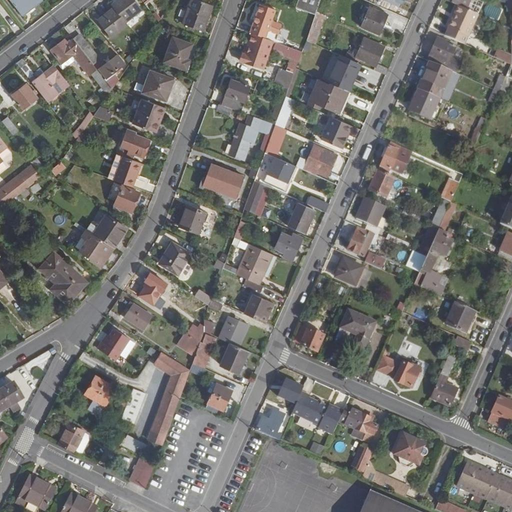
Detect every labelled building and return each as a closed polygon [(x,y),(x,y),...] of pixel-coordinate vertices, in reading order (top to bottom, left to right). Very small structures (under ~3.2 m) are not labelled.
[(9,0),(22,15),(41,0),(9,0)] [(133,0),(116,0),(111,4),(113,7),(126,22),(141,10),(133,0)] [(212,6),(195,0),(190,0),(182,24),(202,32),(212,6)] [(320,0),(298,0),(296,8),(315,15),(316,13),(320,0)] [(320,0),(316,13),(324,16),(329,0),(320,0)] [(453,0),(452,3),(457,6),(464,9),(468,0),(453,0)] [(275,10),(260,4),(249,32),(251,33),(252,33),(274,42),(275,42),(282,25),(271,21),(275,10)] [(497,20),(502,10),(487,4),(483,14),(497,20)] [(464,9),(457,6),(447,29),(448,29),(444,36),(464,45),(467,37),(467,38),(478,15),(464,9)] [(113,7),(97,20),(111,38),(127,26),(125,23),(126,22),(113,7)] [(387,15),(370,7),(360,27),(378,34),(387,15)] [(316,13),(315,15),(306,41),(314,44),(324,16),(316,13)] [(274,42),(252,33),(242,61),(254,66),(263,69),(274,42)] [(79,35),(73,39),(94,66),(99,62),(96,55),(79,35)] [(193,45),(172,37),(163,62),(184,70),(193,45)] [(363,37),(357,50),(355,55),(351,54),(347,52),(344,57),(361,64),(362,62),(374,68),(373,70),(386,75),(388,70),(376,65),(384,47),(363,37)] [(437,37),(426,61),(429,62),(445,70),(451,72),(457,75),(462,64),(452,59),(453,58),(451,57),(456,46),(437,37)] [(60,64),(72,55),(81,65),(89,76),(90,75),(107,96),(112,89),(108,84),(94,66),(73,39),(72,38),(66,42),(64,39),(49,50),(57,60),(60,64)] [(155,40),(146,51),(150,54),(159,44),(155,40)] [(303,48),(329,59),(333,52),(314,44),(306,41),(303,48)] [(301,52),(276,42),(272,52),(298,62),(301,52)] [(489,56),(509,65),(510,65),(510,58),(491,50),(489,56)] [(81,65),(72,55),(60,64),(57,60),(55,62),(62,70),(74,61),(78,67),(81,65)] [(124,64),(117,55),(99,69),(106,78),(124,64)] [(344,57),(339,55),(328,82),(349,91),(361,64),(344,57)] [(23,59),(17,64),(29,79),(34,75),(23,59)] [(294,74),(298,62),(292,60),(287,72),(294,74)] [(445,70),(429,62),(417,89),(439,99),(451,72),(445,70)] [(42,91),(49,100),(69,85),(54,66),(35,80),(43,90),(42,91)] [(292,79),(294,74),(287,72),(281,69),(276,83),(281,85),(284,76),(292,79)] [(141,92),(165,101),(170,87),(169,86),(172,79),(149,71),(141,92)] [(505,77),(499,75),(492,90),(498,92),(505,77)] [(119,79),(114,76),(108,84),(112,89),(113,88),(119,79)] [(288,88),(292,79),(284,76),(281,85),(282,86),(288,88)] [(505,76),(505,77),(498,92),(505,95),(511,79),(505,76)] [(239,82),(231,79),(221,105),(232,109),(241,112),(250,85),(246,84),(247,81),(240,79),(239,82)] [(348,93),(318,80),(307,104),(319,109),(320,106),(339,114),(348,93)] [(23,110),(37,98),(36,95),(32,91),(27,83),(11,95),(23,110)] [(288,88),(282,86),(269,123),(275,125),(279,112),(285,97),(288,88)] [(408,109),(430,119),(439,99),(417,89),(408,109)] [(492,90),(487,101),(493,104),(498,92),(492,90)] [(293,101),(285,97),(279,112),(286,115),(287,115),(293,101)] [(141,99),(132,123),(152,131),(156,121),(159,122),(161,115),(158,113),(161,106),(141,99)] [(216,110),(229,116),(232,109),(221,105),(218,104),(216,110)] [(98,108),(93,116),(108,121),(111,113),(98,108)] [(93,116),(89,111),(72,134),(76,140),(80,135),(93,116)] [(286,115),(279,112),(275,125),(281,127),(286,115)] [(228,155),(244,161),(249,148),(250,143),(254,144),(258,132),(265,134),(263,140),(269,142),(270,139),(275,125),(269,123),(248,115),(244,124),(240,122),(228,155)] [(8,117),(3,120),(11,131),(9,132),(13,136),(19,131),(8,117)] [(321,140),(340,148),(341,146),(350,125),(331,117),(321,140)] [(486,120),(481,117),(468,144),(474,147),(480,133),(486,120)] [(281,127),(275,125),(270,139),(278,142),(279,143),(284,129),(281,127)] [(352,126),(350,125),(341,146),(342,147),(352,126)] [(131,130),(127,129),(117,155),(126,158),(128,153),(143,159),(150,138),(149,138),(149,137),(131,130)] [(76,140),(86,143),(88,138),(80,135),(76,140)] [(278,142),(270,139),(265,153),(271,155),(274,157),(278,159),(282,149),(276,147),(278,142)] [(259,151),(265,153),(269,142),(263,140),(259,151)] [(396,165),(399,166),(406,149),(389,142),(379,167),(393,173),(396,165)] [(330,170),(337,155),(313,145),(302,169),(316,176),(317,174),(321,167),(330,170)] [(265,153),(259,169),(254,181),(259,183),(271,155),(265,153)] [(108,178),(114,180),(123,157),(117,155),(108,178)] [(114,180),(134,187),(143,164),(123,157),(114,180)] [(293,175),(290,173),(293,165),(278,159),(274,157),(263,182),(282,191),(285,184),(289,185),(293,175)] [(43,167),(37,158),(31,163),(38,171),(43,167)] [(65,167),(60,162),(51,169),(55,175),(65,167)] [(235,198),(243,176),(231,172),(224,169),(212,164),(203,185),(235,198)] [(41,177),(31,165),(0,190),(0,207),(1,209),(12,201),(26,189),(41,177)] [(330,170),(321,167),(317,174),(327,177),(330,170)] [(258,170),(251,168),(247,177),(254,180),(258,170)] [(368,190),(386,197),(395,177),(377,170),(368,190)] [(69,174),(65,180),(70,183),(74,177),(69,174)] [(458,183),(448,179),(440,197),(443,199),(450,202),(451,198),(455,191),(458,183)] [(259,183),(254,181),(252,189),(259,192),(263,185),(259,183)] [(37,183),(27,190),(34,194),(41,189),(37,183)] [(109,196),(115,198),(120,186),(114,183),(109,196)] [(140,192),(122,185),(113,205),(131,212),(140,192)] [(511,195),(499,224),(511,229),(511,195)] [(364,197),(355,219),(367,224),(376,228),(385,207),(364,197)] [(450,202),(443,199),(430,227),(437,230),(450,202)] [(311,200),(309,205),(325,212),(327,208),(311,200)] [(456,205),(450,202),(437,230),(443,233),(456,205)] [(206,213),(187,205),(178,227),(197,234),(206,213)] [(309,221),(313,213),(297,206),(288,226),(304,233),(308,225),(311,227),(313,222),(309,221)] [(404,210),(402,214),(419,222),(421,217),(404,210)] [(91,222),(86,229),(114,248),(128,227),(106,213),(103,218),(97,226),(91,222)] [(103,218),(96,214),(91,222),(97,226),(103,218)] [(346,251),(365,259),(363,263),(381,270),(385,259),(372,253),(371,256),(366,254),(371,244),(373,245),(377,236),(364,230),(344,221),(341,227),(354,233),(346,251)] [(367,224),(364,230),(377,236),(378,236),(380,230),(376,228),(367,224)] [(430,227),(429,226),(417,253),(425,257),(437,230),(430,227)] [(77,253),(100,268),(114,248),(86,229),(74,247),(79,250),(77,253)] [(448,229),(446,234),(455,238),(458,233),(448,229)] [(420,270),(426,272),(420,287),(441,296),(445,288),(439,285),(443,277),(430,271),(438,253),(445,256),(452,241),(445,237),(446,234),(443,233),(437,230),(425,257),(420,270)] [(282,232),(274,249),(279,251),(284,253),(281,259),(291,263),(302,238),(293,233),(291,236),(282,232)] [(499,251),(497,256),(511,263),(511,261),(511,234),(507,232),(499,251)] [(387,235),(385,239),(407,249),(409,244),(387,235)] [(234,239),(232,245),(246,249),(248,242),(234,239)] [(191,253),(172,242),(159,264),(178,276),(191,253)] [(273,255),(249,244),(236,275),(249,280),(260,285),(273,255)] [(39,269),(56,283),(50,289),(56,295),(66,304),(86,282),(54,253),(39,269)] [(0,263),(4,261),(0,255),(0,288),(8,282),(0,271),(0,263)] [(363,267),(342,258),(334,277),(355,287),(363,267)] [(224,264),(217,260),(213,268),(221,271),(224,264)] [(235,273),(237,269),(225,264),(223,269),(235,273)] [(426,272),(420,270),(414,284),(420,287),(426,272)] [(138,296),(153,306),(154,305),(160,297),(163,293),(162,292),(167,283),(151,272),(142,285),(144,287),(138,296)] [(448,279),(443,277),(439,285),(445,288),(448,279)] [(260,285),(249,280),(246,288),(252,290),(260,294),(264,286),(260,285)] [(50,289),(47,293),(53,299),(56,295),(50,289)] [(211,299),(198,290),(194,296),(209,306),(211,299)] [(274,303),(252,294),(244,313),(265,323),(274,303)] [(165,301),(160,297),(154,305),(159,309),(165,301)] [(209,307),(219,311),(223,304),(222,304),(211,299),(209,306),(209,307)] [(224,299),(222,304),(223,304),(233,308),(235,304),(224,299)] [(143,331),(153,316),(133,303),(130,309),(123,318),(143,331)] [(474,313),(454,303),(445,324),(465,333),(474,313)] [(375,322),(348,310),(340,328),(356,335),(352,346),(363,351),(375,322)] [(401,312),(394,328),(398,330),(403,320),(402,320),(405,314),(401,312)] [(249,325),(228,316),(218,339),(229,343),(240,348),(249,325)] [(204,319),(204,332),(206,333),(211,336),(215,323),(204,319)] [(197,327),(193,324),(188,333),(200,341),(204,332),(203,331),(197,327)] [(118,327),(126,333),(128,330),(120,325),(118,327)] [(112,357),(116,352),(120,355),(130,340),(113,329),(109,335),(104,343),(102,341),(98,348),(112,357)] [(323,336),(307,329),(300,345),(317,352),(323,336)] [(185,332),(177,344),(195,357),(200,342),(200,341),(188,333),(185,332)] [(202,343),(200,342),(195,357),(193,364),(203,369),(216,338),(211,336),(206,333),(202,343)] [(471,343),(456,336),(453,344),(467,350),(471,343)] [(135,344),(130,340),(120,355),(126,359),(135,344)] [(220,366),(238,374),(248,352),(240,348),(229,343),(220,366)] [(146,440),(161,445),(189,370),(162,352),(153,364),(170,376),(146,440)] [(420,370),(402,362),(400,364),(382,356),(375,371),(394,379),(393,380),(411,389),(420,370)] [(454,359),(448,356),(440,375),(446,378),(454,359)] [(193,364),(191,371),(190,372),(202,378),(205,370),(203,369),(193,364)] [(300,374),(293,391),(300,394),(301,392),(307,378),(300,374)] [(446,378),(440,375),(437,380),(444,383),(447,378),(446,378)] [(96,376),(85,394),(93,398),(84,413),(96,420),(116,388),(96,376)] [(14,382),(0,390),(0,393),(8,408),(11,411),(13,413),(21,408),(17,403),(24,399),(30,389),(23,377),(14,382)] [(444,383),(437,380),(429,398),(450,407),(457,389),(444,383)] [(231,391),(216,384),(207,404),(223,410),(231,391)] [(146,394),(131,389),(118,423),(133,429),(146,394)] [(319,425),(318,428),(332,434),(334,428),(342,410),(328,404),(327,406),(309,399),(310,396),(301,392),(300,394),(292,413),(319,425)] [(0,393),(0,412),(8,408),(0,393)] [(511,417),(511,401),(499,395),(487,421),(506,430),(511,417)] [(344,406),(342,410),(334,428),(369,443),(377,425),(369,422),(370,418),(344,406)] [(269,420),(262,417),(257,430),(275,437),(284,415),(273,410),(269,420)] [(85,431),(70,423),(59,445),(74,453),(85,431)] [(85,431),(74,453),(81,456),(83,451),(90,438),(89,433),(85,431)] [(420,446),(422,443),(400,433),(391,454),(395,456),(395,463),(403,466),(408,461),(413,463),(417,453),(418,453),(419,453),(420,453),(421,453),(421,452),(422,451),(422,450),(422,449),(422,448),(421,448),(421,447),(420,446)] [(126,436),(122,445),(141,455),(146,445),(126,436)] [(312,442),(310,450),(322,453),(324,445),(312,442)] [(360,444),(350,466),(364,472),(366,466),(373,450),(360,444)] [(156,462),(142,456),(137,466),(152,474),(156,462)] [(374,471),(369,460),(364,472),(361,477),(376,483),(380,474),(374,471)] [(466,462),(456,486),(486,499),(496,475),(466,462)] [(152,474),(137,466),(136,468),(151,476),(152,474)] [(151,476),(136,468),(129,481),(146,489),(151,476)] [(380,474),(376,483),(404,496),(408,486),(380,474)] [(56,488),(29,475),(16,503),(24,507),(27,501),(45,510),(56,488)] [(511,482),(496,475),(486,499),(511,510),(511,482)] [(420,511),(370,490),(366,498),(359,511),(420,511)] [(95,511),(98,507),(71,493),(61,511),(95,511)]
